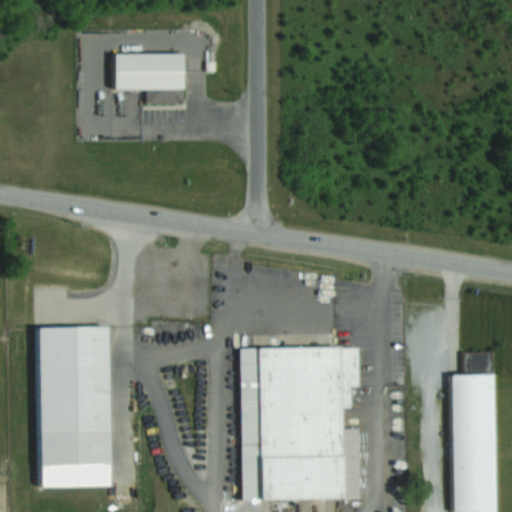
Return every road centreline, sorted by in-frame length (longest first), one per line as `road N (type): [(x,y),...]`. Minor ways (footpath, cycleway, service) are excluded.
road 1 (tertiary): [(511,270),(0,193)]
road 2 (residential): [(257,0),(259,233)]
